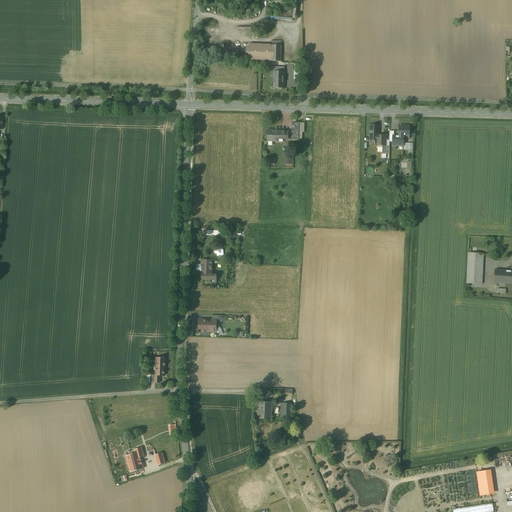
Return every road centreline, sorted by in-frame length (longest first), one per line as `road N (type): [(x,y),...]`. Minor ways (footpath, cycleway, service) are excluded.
road 1 (tertiary): [(188,104),(511,114)]
road 2 (residential): [(179,389),(188,104)]
road 3 (tertiary): [(0,98),(188,104)]
road 4 (residential): [(0,405),(179,389)]
road 5 (residential): [(186,511),(179,389)]
